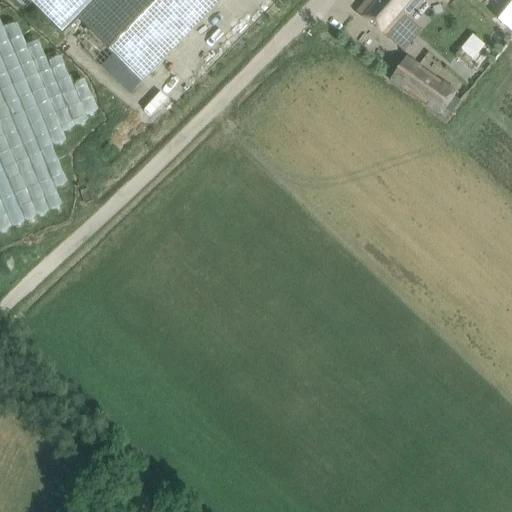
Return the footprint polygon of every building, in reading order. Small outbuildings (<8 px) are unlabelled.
[(27,0),(63,34),(78,19),(91,31),(128,68),(141,81),(142,82),(222,0),(27,0)] [(367,0),(357,13),(373,25),(388,37),(407,16),(421,0),(367,0)] [(511,2),(499,19),(511,30),(511,2)] [(474,34),(463,50),(476,60),(488,45),(474,34)] [(439,116),(456,92),(407,57),(390,81),(439,116)] [(0,377),(5,382),(13,374),(0,360),(0,377)]
